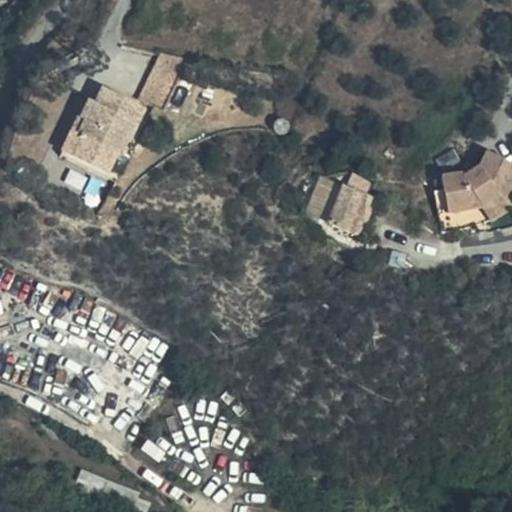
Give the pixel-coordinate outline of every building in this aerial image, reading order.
[(105,82),(128,49),(108,46),(101,41),(82,70),(105,82)] [(162,49),(141,96),(163,106),(183,58),(162,49)] [(39,135),(81,159),(101,129),(94,125),(112,96),(71,70),(63,83),(59,82),(48,97),(54,101),(46,113),(51,117),(39,135)] [(77,165),(81,159),(39,135),(51,117),(46,113),(54,101),(48,97),(24,131),(77,165)] [(270,123),(272,114),(264,107),(258,107),(254,111),(253,117),(261,125),(270,123)] [(448,210),(480,206),(484,206),(500,191),(505,191),(509,187),(511,178),(511,158),(485,149),(479,163),(465,175),(442,183),(448,210)] [(500,191),(484,206),(492,225),(511,209),(511,198),(509,187),(505,191),(500,191)] [(333,224),(361,242),(373,197),(345,188),(333,224)] [(0,311),(0,340),(20,354),(41,367),(72,318),(15,285),(0,311)] [(41,367),(38,371),(42,373),(47,376),(75,395),(91,409),(130,352),(72,318),(41,367)] [(20,354),(16,359),(38,371),(41,367),(20,354)] [(38,371),(16,359),(7,374),(38,393),(47,376),(42,373),(38,371)]
